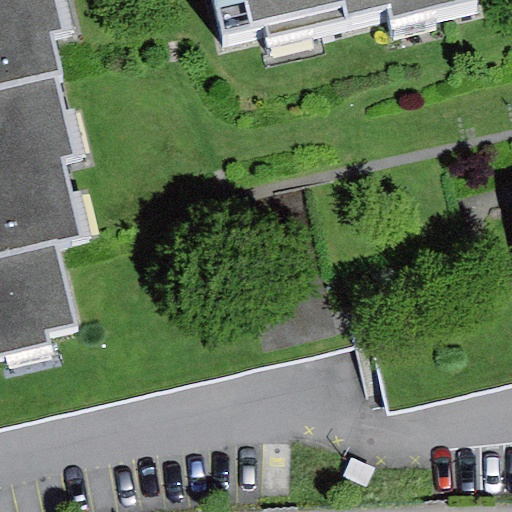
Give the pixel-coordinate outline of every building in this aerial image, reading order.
[(53,0),(0,0),(0,174),(59,162),(72,157),(53,80),(61,78),(52,42),(63,39),(53,0)] [(217,0),(229,40),(342,10),(348,32),(387,21),(391,35),(479,12),(476,0),(217,0)] [(59,162),(0,174),(0,374),(52,362),(47,338),(74,333),(55,245),(76,241),(59,162)] [(0,430),(356,349),(343,296),(52,362),(0,374),(0,430)] [(391,411),(511,384),(511,322),(378,352),(391,411)]
